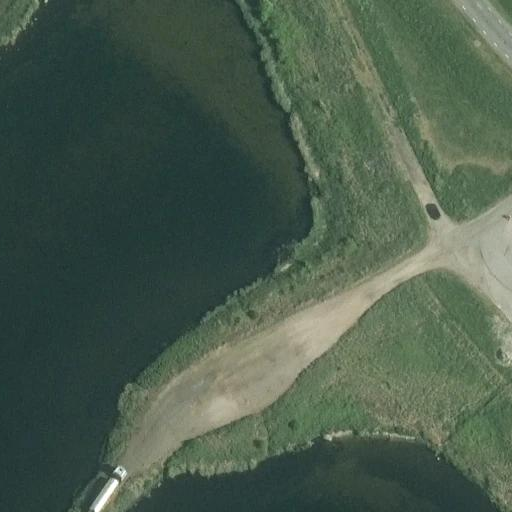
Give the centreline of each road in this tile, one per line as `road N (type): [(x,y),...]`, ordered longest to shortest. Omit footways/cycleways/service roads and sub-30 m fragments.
road 1 (track): [(489,236),(449,242),(201,408)]
road 2 (track): [(449,242),(336,0)]
